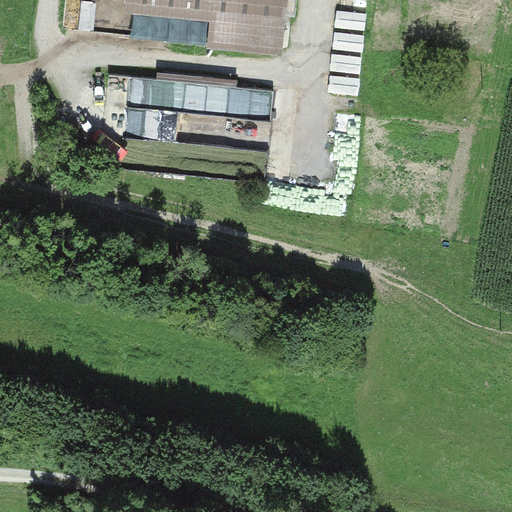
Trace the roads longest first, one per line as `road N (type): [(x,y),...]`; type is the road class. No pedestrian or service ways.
road 1 (track): [(338,511),(65,474),(0,473)]
road 2 (track): [(313,76),(68,50),(48,27),(48,0)]
